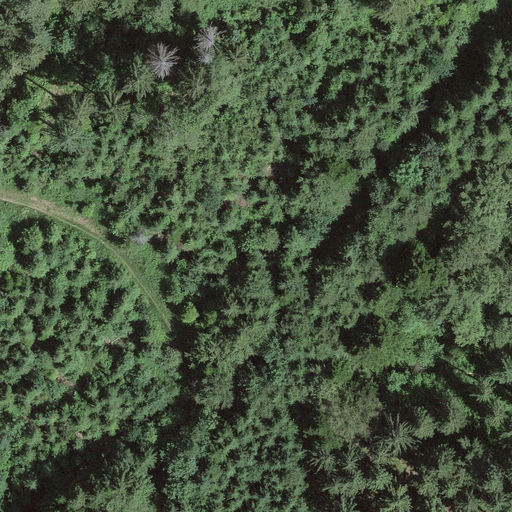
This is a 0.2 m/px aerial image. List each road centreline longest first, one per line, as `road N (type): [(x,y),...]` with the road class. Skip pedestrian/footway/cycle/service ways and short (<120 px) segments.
road 1 (track): [(138,511),(197,416),(190,348),(105,234),(0,193)]
road 2 (track): [(197,416),(305,284)]
